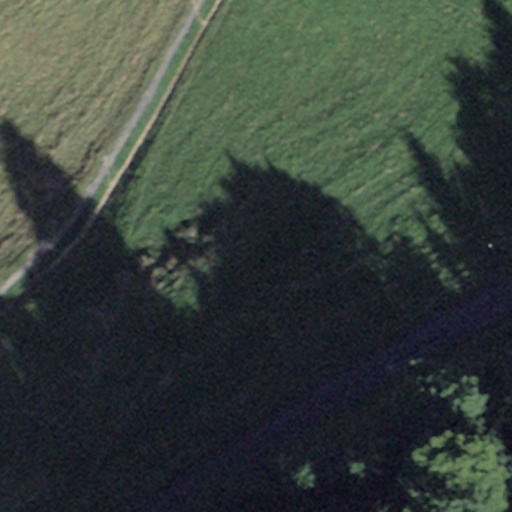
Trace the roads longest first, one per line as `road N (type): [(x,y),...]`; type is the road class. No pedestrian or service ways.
road 1 (unclassified): [(166,511),(311,411),(511,294)]
road 2 (track): [(0,301),(78,228),(210,0)]
